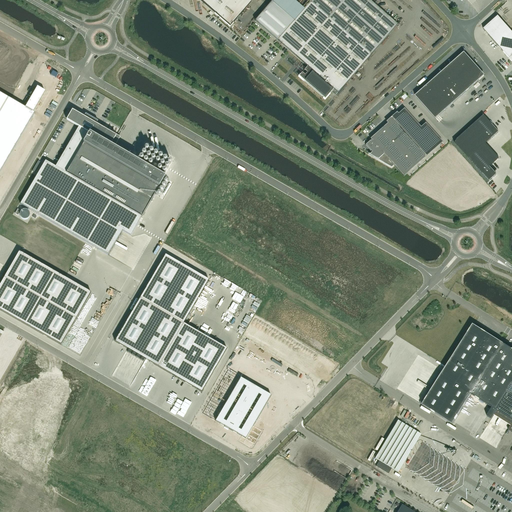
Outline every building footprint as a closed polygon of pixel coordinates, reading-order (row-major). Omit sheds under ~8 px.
[(199,0),(215,13),(214,13),(230,27),(234,23),(233,23),(253,0),(199,0)] [(312,0),(277,41),(307,67),(304,70),(307,73),(305,75),(302,73),(299,76),(325,99),(333,89),(338,93),(398,25),(368,0),(312,0)] [(511,31),(498,16),(483,29),(510,59),(511,57),(511,31)] [(415,96),(435,119),(479,81),(469,69),(475,64),(465,52),(415,96)] [(37,87),(25,108),(0,93),(0,172),(34,113),(33,112),(45,91),(37,87)] [(404,177),(426,156),(442,142),(426,123),(421,127),(404,109),(393,119),(370,139),(372,140),(370,141),(365,145),(372,152),(369,155),(391,168),(394,165),(404,177)] [(45,161),(20,204),(108,255),(122,231),(131,236),(165,177),(114,147),(120,137),(102,126),(101,127),(96,124),(98,121),(86,114),(84,117),(72,110),(66,120),(79,127),(56,167),(51,164),(45,161)] [(499,132),(484,115),(454,142),(489,181),(497,175),(490,167),(499,159),(486,144),(499,132)] [(19,252),(0,285),(0,310),(61,345),(91,293),(19,252)] [(165,255),(115,342),(202,392),(227,349),(183,323),(209,280),(165,255)] [(511,349),(503,344),(471,394),(492,408),(487,416),(491,419),(495,413),(511,423),(508,430),(511,432),(511,349)] [(271,395),(227,370),(202,414),(241,436),(238,441),(252,449),(262,431),(253,426),(271,395)] [(128,410),(108,399),(103,407),(113,413),(73,483),(98,497),(131,439),(126,436),(136,420),(126,415),(128,410)] [(421,434),(398,420),(375,458),(379,461),(376,466),(389,474),(392,468),(398,472),(421,434)]
